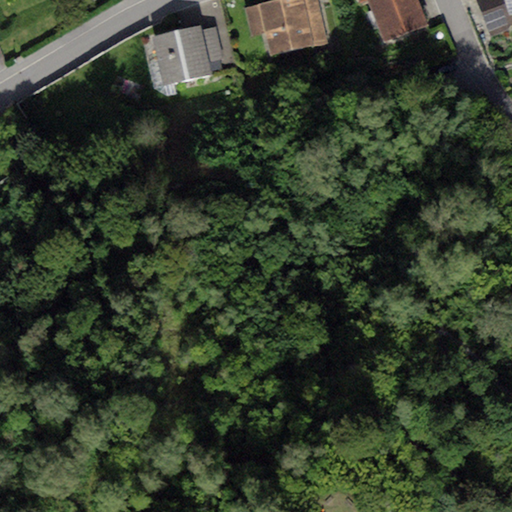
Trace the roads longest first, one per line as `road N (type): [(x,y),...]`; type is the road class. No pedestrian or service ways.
road 1 (residential): [(0,96),(172,0)]
road 2 (residential): [(447,0),(511,117)]
